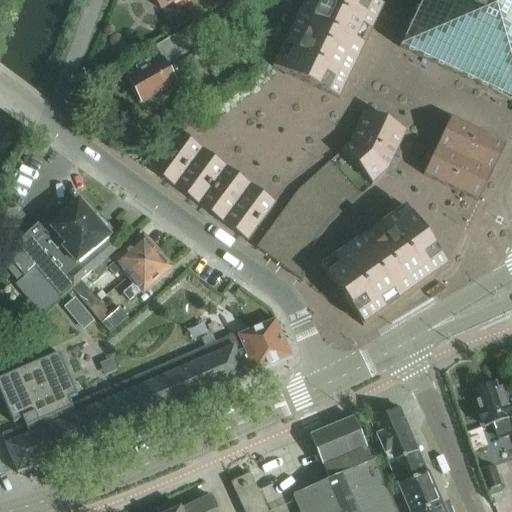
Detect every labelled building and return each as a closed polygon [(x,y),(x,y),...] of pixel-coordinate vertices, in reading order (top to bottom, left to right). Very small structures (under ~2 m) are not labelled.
[(190,124),(176,132),(148,171),(236,235),(255,250),(275,264),(362,328),(447,268),(511,131),(511,0),(304,0),(272,69),(277,71),(273,81),(197,134),(190,124)] [(153,0),(160,12),(181,0),(153,0)] [(138,74),(126,80),(141,105),(176,85),(167,71),(207,48),(194,25),(154,49),(159,57),(136,70),(138,74)] [(4,255),(26,280),(36,271),(61,299),(73,288),(73,289),(71,290),(89,311),(98,304),(80,282),(117,251),(108,240),(110,238),(103,230),(107,226),(98,216),(94,219),(79,201),(61,216),(63,218),(50,228),(43,221),(4,255)] [(120,272),(127,279),(155,254),(145,242),(140,242),(107,270),(114,277),(120,272)] [(155,254),(127,279),(133,286),(122,296),(129,303),(168,269),(166,266),(166,262),(161,257),(157,256),(155,254)] [(118,310),(100,325),(108,334),(126,319),(118,310)] [(237,336),(229,339),(236,355),(243,351),(253,373),(253,374),(291,358),(275,321),(238,337),(237,336)] [(236,355),(229,339),(71,407),(70,404),(72,403),(71,401),(68,402),(60,383),(28,397),(39,421),(1,437),(5,446),(18,476),(246,378),(245,377),(253,373),(243,351),(236,355)] [(112,361),(100,366),(105,378),(117,373),(112,361)] [(494,384),(473,392),(479,411),(475,412),(480,427),(484,425),(485,428),(493,425),(498,440),(511,435),(511,431),(508,420),(511,418),(511,412),(509,404),(504,405),(500,391),(497,392),(494,384)] [(369,420),(370,422),(398,487),(397,487),(398,487),(427,475),(427,474),(398,408),(397,408),(397,410),(371,421),(370,420),(369,420)] [(292,497),(294,503),(298,511),(393,511),(373,463),(371,464),(352,420),(309,438),(322,467),(328,482),(292,497)] [(494,468),(480,473),(486,492),(488,491),(490,497),(501,493),(499,487),(501,487),(494,468)] [(427,475),(398,487),(408,511),(445,511),(444,509),(442,509),(427,475)] [(266,511),(249,476),(230,485),(243,511),(266,511)] [(216,511),(210,498),(180,511),(179,508),(171,511),(168,511),(166,508),(157,511),(216,511)]
